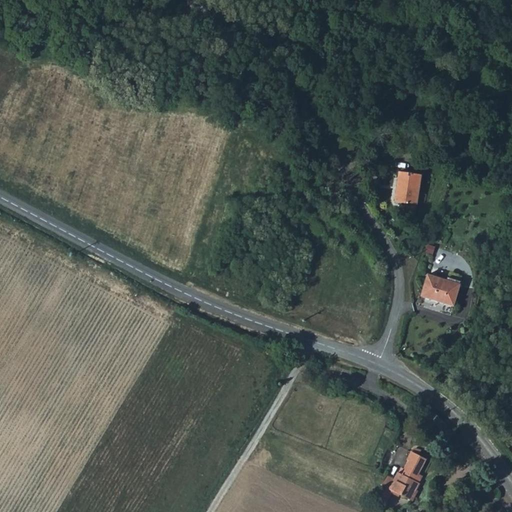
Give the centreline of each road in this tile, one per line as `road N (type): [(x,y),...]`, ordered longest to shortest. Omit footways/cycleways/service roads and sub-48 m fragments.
road 1 (unclassified): [(377,363),(398,301),(394,256),(296,113),(188,0)]
road 2 (tertiary): [(377,363),(233,314),(0,196)]
road 3 (track): [(207,511),(313,341)]
road 4 (tertiary): [(511,484),(440,401),(377,363)]
